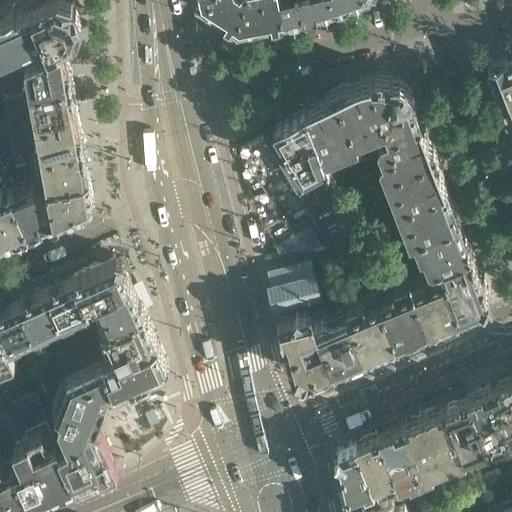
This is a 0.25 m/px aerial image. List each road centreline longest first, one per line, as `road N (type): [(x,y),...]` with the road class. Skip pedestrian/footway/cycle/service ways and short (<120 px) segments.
road 1 (tertiary): [(511,311),(316,391),(299,402),(286,430)]
road 2 (secondary): [(164,202),(227,455)]
road 3 (tertiary): [(286,430),(511,339)]
road 4 (residential): [(511,233),(434,19)]
road 5 (secondary): [(286,430),(252,343),(218,215)]
road 6 (residential): [(434,19),(252,74)]
road 7 (secondary): [(218,215),(186,92),(161,36)]
road 8 (residential): [(164,202),(0,277)]
road 9 (secondary): [(161,36),(149,100),(164,202)]
road 10 (tertiary): [(95,511),(227,455)]
